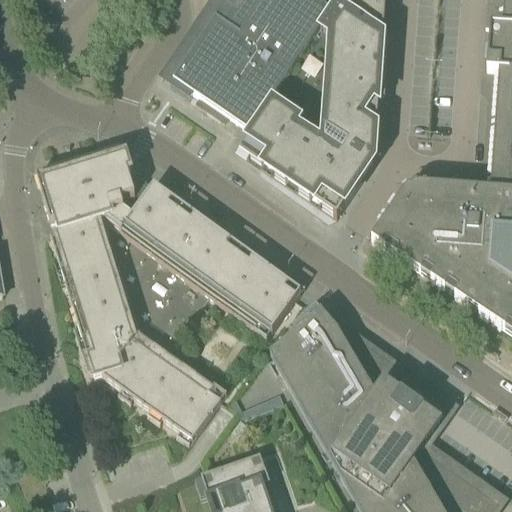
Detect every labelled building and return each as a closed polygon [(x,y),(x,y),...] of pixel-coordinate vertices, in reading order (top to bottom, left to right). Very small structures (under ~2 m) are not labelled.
[(192,99),(204,107),(203,109),(220,121),(221,119),(248,137),(248,136),(251,137),(331,16),(322,10),(328,0),(215,0),(217,2),(218,2),(225,8),(173,86),(169,91),(189,104),(192,99)] [(343,0),(331,16),(251,137),(243,149),(244,150),(240,157),(262,172),(261,173),(335,223),(336,224),(373,169),(385,11),(384,10),(384,0),(370,0),(370,1),(368,0),(343,0)] [(511,11),(503,11),(502,30),(489,29),(486,75),(498,76),(492,164),(489,206),(419,201),(387,249),(511,333),(511,11)] [(131,193),(126,177),(124,178),(118,161),(39,185),(44,200),(41,200),(50,229),(55,228),(58,239),(50,241),(86,358),(81,359),(88,382),(93,380),(94,384),(101,382),(192,448),(220,408),(232,392),(174,350),(198,317),(204,322),(208,316),(202,312),(209,302),(255,336),(260,329),(271,338),(288,315),(300,298),(213,235),(153,192),(150,196),(144,192),(144,189),(138,191),(131,193)] [(498,511),(420,456),(413,443),(434,413),(407,394),(388,421),(372,410),(398,374),(320,319),(271,361),(272,363),(358,511),(498,511)] [(239,425),(229,438),(237,443),(246,430),(239,425)] [(268,511),(253,467),(260,465),(260,463),(208,481),(215,501),(207,504),(210,511),(268,511)]
